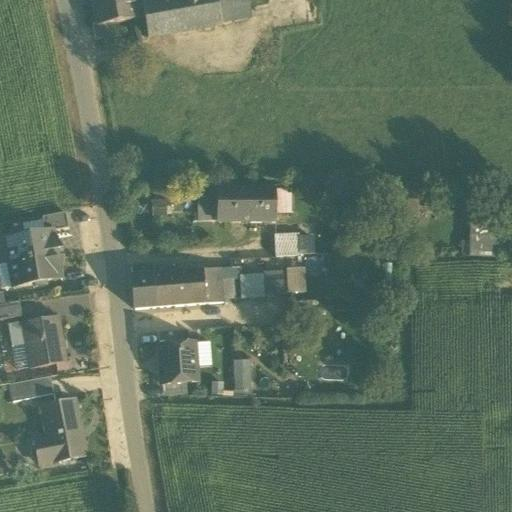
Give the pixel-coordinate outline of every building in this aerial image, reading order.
[(93,0),(98,25),(98,27),(116,23),(136,20),(136,19),(143,18),(143,16),(141,3),(133,4),(132,0),(93,0)] [(220,25),(215,0),(154,0),(141,3),(143,16),(143,18),(147,39),(220,25)] [(249,20),(248,0),(215,0),(220,25),(249,20)] [(92,26),(95,41),(119,36),(116,23),(98,27),(98,25),(92,26)] [(196,222),(217,222),(217,190),(196,189),(196,222)] [(217,222),(274,222),(274,215),(274,190),(217,190),(217,222)] [(290,190),(274,190),(274,215),(290,215),(290,190)] [(150,202),(151,217),(170,216),(169,201),(150,202)] [(481,205),(481,230),(501,229),(500,205),(481,205)] [(41,218),(44,234),(51,232),(68,229),(64,214),(41,218)] [(496,252),(497,232),(467,231),(466,251),(496,252)] [(34,284),(35,288),(46,286),(46,282),(60,280),(55,256),(51,232),(44,234),(4,241),(8,264),(12,288),(34,284)] [(274,236),(275,258),(299,257),(299,256),(298,238),(298,235),(274,236)] [(312,237),(298,238),(299,256),(313,255),(312,237)] [(130,268),(134,311),(222,304),(222,301),(220,281),(220,270),(154,275),(154,266),(130,268)] [(240,268),(220,270),(220,281),(232,280),(233,282),(239,281),(239,277),(241,277),(240,268)] [(285,270),(285,272),(287,295),(305,294),(304,269),(285,270)] [(262,273),(262,275),(263,297),(287,295),(285,272),(262,273)] [(239,281),(240,300),(264,299),(263,297),(262,275),(241,277),(239,277),(239,281)] [(220,281),(222,301),(234,300),(233,282),(232,280),(220,281)] [(0,306),(0,320),(22,317),(20,303),(0,306)] [(21,323),(28,368),(65,361),(58,317),(21,323)] [(14,370),(28,368),(21,323),(8,325),(14,370)] [(158,346),(161,386),(181,385),(197,383),(194,344),(158,346)] [(249,363),(233,363),(234,400),(250,400),(249,363)] [(23,384),(26,400),(53,395),(50,379),(23,384)] [(161,386),(162,397),(182,396),(181,385),(161,386)] [(34,441),(39,465),(85,455),(73,401),(41,408),(47,438),(34,441)]
